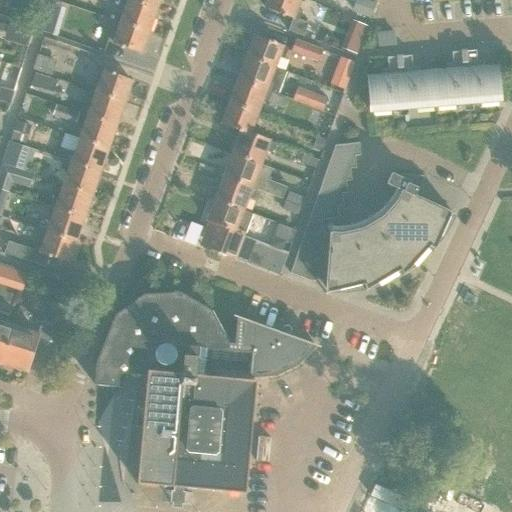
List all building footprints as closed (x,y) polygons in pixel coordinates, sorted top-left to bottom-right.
[(121,24),(149,34),(157,12),(123,0),(119,11),(125,13),(121,24)] [(123,0),(157,12),(160,0),(123,0)] [(301,0),(269,0),(265,10),(295,21),(299,23),(303,13),(298,11),(301,0)] [(375,5),(360,0),(357,0),(353,13),(370,19),(375,5)] [(309,26),(299,23),(295,21),(291,33),(304,37),(309,26)] [(46,22),(43,32),(56,36),(59,26),(46,22)] [(111,34),(108,44),(141,55),(149,34),(121,24),(115,22),(111,34)] [(378,36),(379,48),(395,47),(394,35),(378,36)] [(255,39),(247,59),(275,69),(276,68),(279,59),(284,61),(288,52),(255,39)] [(296,40),(291,53),(318,63),(323,50),(296,40)] [(453,73),(431,74),(433,110),(501,105),(498,70),(478,71),(477,54),(451,57),(453,73)] [(56,64),(37,58),(33,71),(52,77),(56,64)] [(388,78),(367,80),(370,115),(433,110),(431,74),(413,76),(411,58),(387,60),(388,78)] [(239,81),(278,97),(287,72),(276,68),(275,69),(247,59),(239,81)] [(355,65),(341,60),(338,69),(351,74),(355,65)] [(97,95),(125,104),(132,84),(98,72),(95,82),(101,84),(97,95)] [(36,74),(32,87),(46,91),(51,79),(36,74)] [(230,104),(258,115),(263,103),(268,105),(268,103),(283,109),(286,100),(278,97),(239,81),(230,104)] [(298,88),(292,102),(323,113),(328,99),(298,88)] [(0,102),(7,104),(11,93),(0,89),(0,102)] [(83,115),(117,127),(125,104),(97,95),(92,108),(87,106),(83,115)] [(222,126),(242,134),(255,139),(259,130),(253,128),(258,115),(230,104),(222,126)] [(80,114),(59,106),(57,105),(53,116),(76,124),(80,114)] [(117,127),(83,115),(80,126),(85,128),(80,141),(109,150),(117,127)] [(11,142),(26,147),(31,126),(17,122),(11,142)] [(242,134),(233,157),(261,167),(266,154),(271,156),(275,146),(255,139),(242,134)] [(326,143),(317,139),(313,149),(322,153),(326,143)] [(66,162),(101,174),(109,150),(80,141),(76,155),(70,153),(66,162)] [(11,143),(4,163),(26,170),(33,151),(11,143)] [(336,148),(331,161),(355,158),(360,158),(359,145),(336,148)] [(315,169),(318,161),(303,156),(300,163),(315,169)] [(233,157),(224,180),(258,193),(282,201),(287,188),(268,181),(272,171),(261,167),(233,157)] [(327,173),(356,170),(355,158),(331,161),(327,173)] [(101,174),(66,162),(63,172),(69,175),(65,187),(93,197),(101,174)] [(0,177),(0,190),(8,193),(14,174),(2,171),(0,177)] [(322,186),(352,182),(350,171),(327,173),(322,186)] [(306,232),(290,275),(314,284),(315,282),(327,283),(326,296),(363,287),(366,293),(399,274),(404,278),(429,250),(435,252),(453,215),(422,201),(423,178),(402,176),(401,180),(391,176),(387,187),(401,193),(396,205),(383,220),(370,227),(363,232),(355,233),(337,237),(323,236),(306,232)] [(224,180),(215,202),(244,213),(249,200),(255,202),(258,193),(224,180)] [(347,194),(346,183),(322,186),(318,198),(342,195),(347,194)] [(54,199),(50,209),(85,220),(93,197),(65,187),(60,201),(54,199)] [(0,216),(1,217),(8,193),(0,190),(0,216)] [(289,193),(286,201),(301,207),(304,199),(289,193)] [(343,208),(342,195),(318,198),(313,210),(337,208),(343,208)] [(253,216),(244,213),(215,202),(207,224),(210,225),(204,240),(201,249),(222,257),(236,261),(244,240),(253,216)] [(286,202),(283,210),(298,216),(301,208),(286,202)] [(309,223),(339,220),(337,208),(313,210),(309,223)] [(53,220),(48,234),(77,243),(85,220),(50,209),(47,218),(53,220)] [(279,226),(273,240),(285,244),(290,246),(295,233),(279,226)] [(77,243),(48,234),(44,245),(38,243),(35,253),(69,265),(77,243)] [(244,240),(236,261),(247,266),(256,244),(244,240)] [(9,242),(5,254),(25,261),(29,249),(9,242)] [(247,266),(258,270),(267,249),(256,244),(247,266)] [(258,270),(269,274),(277,253),(272,251),(267,249),(258,270)] [(289,257),(286,256),(277,253),(269,274),(280,279),(289,257)] [(224,338),(219,327),(212,313),(180,295),(144,297),(115,318),(96,365),(94,387),(118,389),(119,376),(147,378),(137,485),(245,495),(255,384),(203,379),(206,352),(251,356),(249,376),(251,377),(274,375),(295,365),(314,348),(238,320),(236,324),(235,332),(224,338)] [(13,331),(1,367),(26,375),(31,359),(40,362),(39,365),(51,369),(60,341),(64,328),(43,322),(39,334),(38,339),(13,331)] [(0,366),(1,367),(13,331),(0,327),(0,366)]
